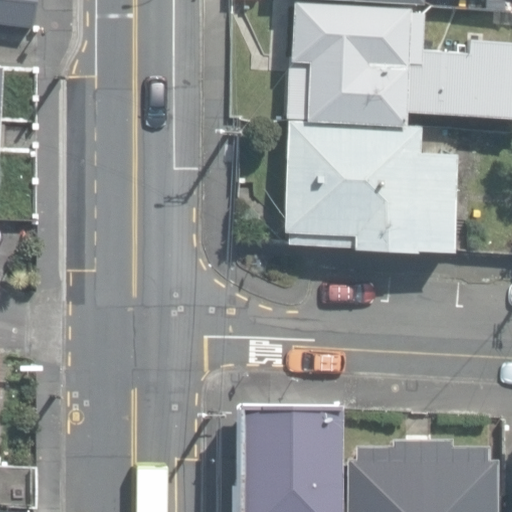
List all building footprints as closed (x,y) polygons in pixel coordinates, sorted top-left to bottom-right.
[(507,0),(451,0),(451,9),(507,11),(507,0)] [(419,9),(292,1),(285,115),(404,122),(405,114),(511,120),(511,40),(459,37),(458,48),(417,46),(419,9)] [(450,136),(285,127),(279,240),(443,250),(450,136)] [(332,511),(336,400),(233,398),(235,511),(332,511)] [(383,443),(338,448),(338,511),(490,511),(490,448),(450,439),(392,438),(383,443)]
